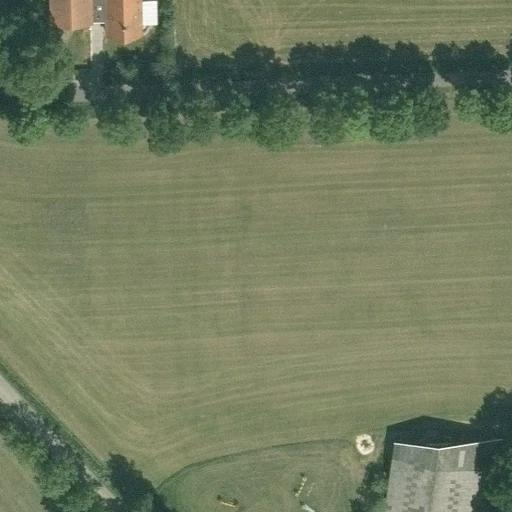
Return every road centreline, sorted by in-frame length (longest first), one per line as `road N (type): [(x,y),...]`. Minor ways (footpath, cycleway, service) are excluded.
road 1 (unclassified): [(511,80),(0,97)]
road 2 (unclassified): [(113,511),(0,392)]
